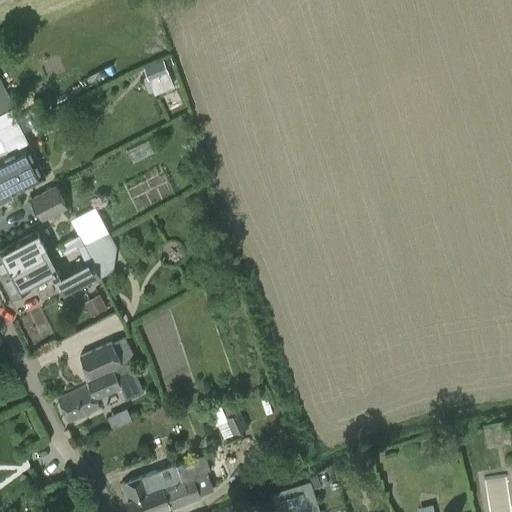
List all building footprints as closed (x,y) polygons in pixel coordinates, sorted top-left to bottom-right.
[(163,60),(144,68),(149,79),(167,71),(163,60)] [(0,178),(37,159),(5,97),(8,95),(0,78),(0,136),(8,153),(0,157),(0,178)] [(201,147),(188,152),(190,161),(204,156),(201,147)] [(0,200),(12,194),(46,178),(37,159),(0,178),(0,200)] [(41,219),(67,207),(56,184),(30,196),(41,219)] [(83,243),(108,231),(97,209),(80,218),(72,222),(78,235),(60,244),(64,253),(83,243)] [(42,253),(47,251),(36,231),(10,246),(0,251),(0,274),(33,258),(42,253)] [(115,245),(108,231),(83,243),(92,261),(99,275),(113,268),(115,245)] [(33,258),(0,274),(0,276),(11,298),(54,275),(42,253),(33,258)] [(88,281),(99,275),(92,261),(80,267),(57,279),(64,293),(88,281)] [(101,292),(85,300),(93,314),(109,306),(101,292)] [(142,392),(129,361),(122,364),(111,341),(79,355),(89,378),(85,379),(88,385),(58,398),(68,423),(100,409),(95,400),(121,389),(126,399),(142,392)] [(222,410),(226,418),(224,418),(232,435),(248,427),(240,411),(239,411),(236,403),(222,410)] [(120,485),(127,502),(130,511),(149,511),(168,505),(171,510),(202,498),(200,495),(214,489),(207,471),(210,470),(205,455),(177,465),(176,463),(142,477),(120,485)] [(371,481),(370,460),(353,461),(355,482),(371,481)] [(285,511),(281,498),(303,490),(309,511),(320,511),(310,480),(270,493),(275,511),(285,511)] [(272,511),(269,501),(250,507),(251,511),(272,511)]
